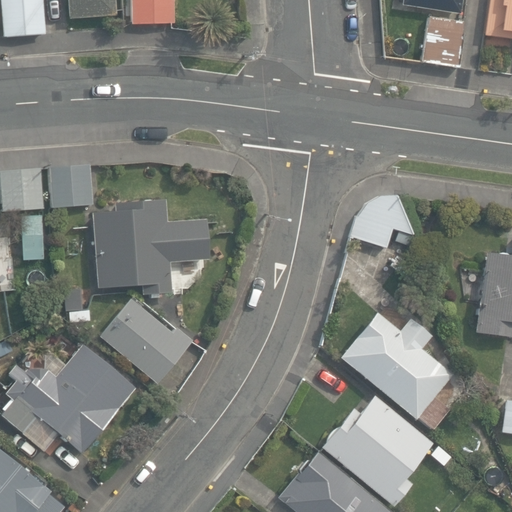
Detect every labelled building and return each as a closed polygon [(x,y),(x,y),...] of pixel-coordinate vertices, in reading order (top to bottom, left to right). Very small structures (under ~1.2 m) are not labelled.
[(0,0),(0,21),(1,38),(44,34),(40,0),(0,0)] [(66,0),(68,20),(114,16),(113,0),(66,0)] [(129,0),(130,25),(173,23),(172,0),(129,0)] [(401,0),(401,6),(458,15),(459,0),(401,0)] [(511,42),(511,46),(511,45),(511,0),(482,0),(478,33),(511,38),(511,42)] [(421,63),(456,68),(462,21),(427,16),(421,63)] [(390,54),(405,56),(407,40),(392,39),(390,54)] [(47,166),(50,208),(91,205),(89,163),(47,166)] [(0,170),(0,211),(41,209),(38,168),(0,170)] [(365,203),(356,217),(391,228),(412,236),(395,197),(379,195),(365,203)] [(142,286),(143,295),(172,293),(170,262),(209,260),(206,219),(167,221),(165,201),(115,204),(116,211),(91,212),(96,288),(142,286)] [(20,216),(22,260),(43,259),(40,215),(20,216)] [(391,228),(356,217),(349,237),(384,249),(391,228)] [(473,332),(511,337),(511,244),(511,254),(485,251),(473,332)] [(69,310),(70,317),(80,316),(79,310),(81,310),(79,289),(62,290),(64,311),(69,310)] [(97,334),(155,384),(191,341),(175,327),(170,333),(128,297),(97,334)] [(416,416),(431,429),(448,410),(432,396),(449,375),(418,350),(430,336),(409,318),(398,331),(374,312),(336,357),(413,420),(416,416)] [(55,435),(79,454),(133,388),(79,343),(63,364),(48,351),(34,369),(25,368),(23,371),(14,364),(6,374),(13,381),(3,393),(11,400),(0,412),(0,415),(42,451),(55,435)] [(319,447),(392,507),(410,485),(401,477),(430,443),(371,395),(356,413),(351,408),(319,447)] [(499,433),(511,434),(511,397),(493,395),(491,411),(502,412),(499,433)] [(387,511),(314,451),(276,497),(293,511),(387,511)] [(0,511),(58,511),(63,507),(0,454),(0,511)] [(498,491),(504,484),(494,477),(497,474),(487,466),(479,476),(498,491)] [(466,511),(475,499),(468,493),(459,505),(466,511)]
